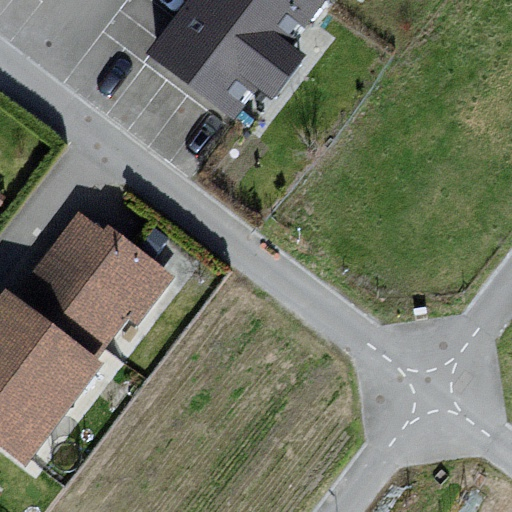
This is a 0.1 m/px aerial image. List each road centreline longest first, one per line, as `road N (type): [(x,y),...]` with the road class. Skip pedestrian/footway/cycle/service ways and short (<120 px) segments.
road 1 (unclassified): [(0,60),(431,390)]
road 2 (residential): [(339,511),(431,390)]
road 3 (residential): [(431,390),(511,284)]
